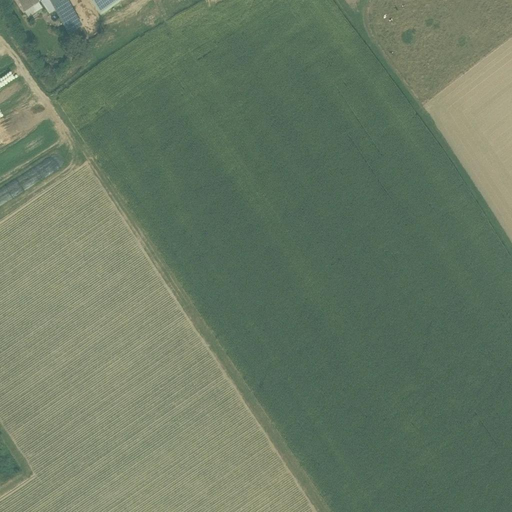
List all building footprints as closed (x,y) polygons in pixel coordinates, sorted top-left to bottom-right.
[(23,15),(24,15),(31,9),(38,5),(34,0),(15,0),(13,1),(23,15)] [(46,0),(40,4),(48,17),(55,13),(47,0),(46,0)] [(77,27),(61,0),(47,0),(55,13),(66,33),(77,27)] [(87,0),(100,17),(123,0),(87,0)] [(42,12),(38,5),(31,9),(36,16),(42,12)] [(36,16),(31,9),(24,15),(28,21),(36,16)]
